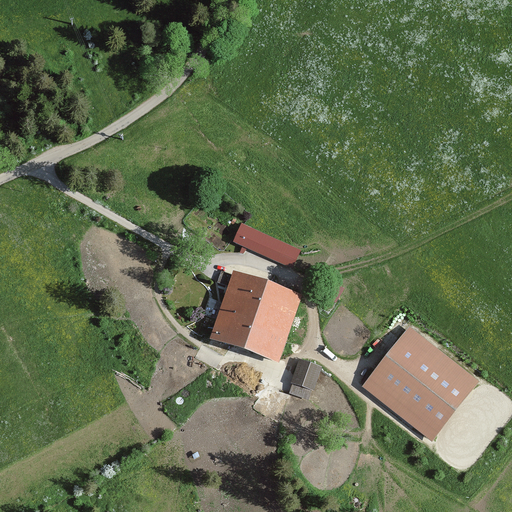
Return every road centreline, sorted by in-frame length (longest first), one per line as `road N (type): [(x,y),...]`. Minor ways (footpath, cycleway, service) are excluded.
road 1 (track): [(32,163),(181,246),(160,271),(160,299),(175,330),(275,384)]
road 2 (unclassified): [(0,183),(138,114),(201,55),(230,0)]
